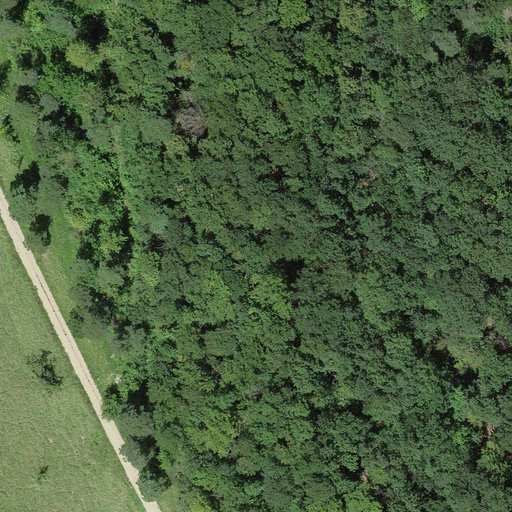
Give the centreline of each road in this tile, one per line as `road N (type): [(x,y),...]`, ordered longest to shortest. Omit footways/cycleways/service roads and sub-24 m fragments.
road 1 (track): [(123,0),(130,260),(168,511)]
road 2 (track): [(151,511),(0,206)]
